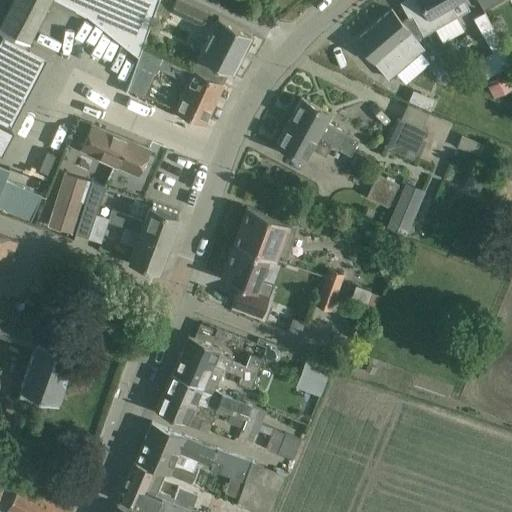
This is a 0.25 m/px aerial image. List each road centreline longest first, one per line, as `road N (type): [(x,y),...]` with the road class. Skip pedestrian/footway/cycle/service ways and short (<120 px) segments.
road 1 (tertiary): [(176,292),(234,146),(262,98),(313,32),(350,0)]
road 2 (tertiary): [(94,511),(176,292)]
road 3 (unclassified): [(176,292),(0,224)]
